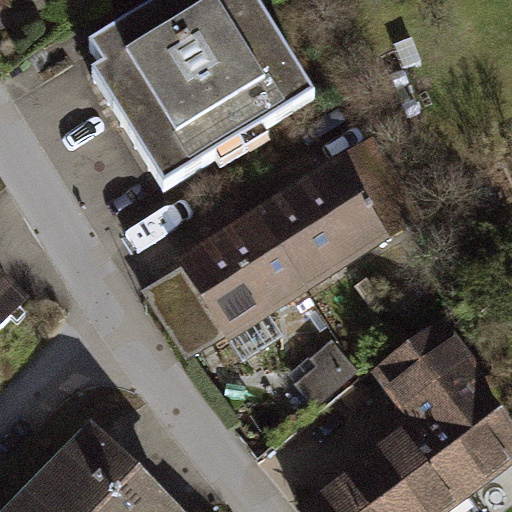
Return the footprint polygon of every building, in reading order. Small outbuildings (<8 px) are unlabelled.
[(313,103),(247,0),(172,0),(92,52),(106,74),(95,81),(167,195),(313,103)] [(427,221),(373,140),(264,213),(318,293),(427,221)] [(318,293),(264,213),(185,266),(188,271),(148,298),(193,364),(233,337),(248,361),(286,336),(276,321),(318,293)] [(0,353),(41,312),(0,272),(0,353)] [(511,415),(450,332),(382,382),(410,420),(354,461),(361,470),(307,510),(308,511),(457,511),(511,472),(511,415)] [(301,391),(318,413),(365,377),(341,345),(315,364),(323,374),(301,391)] [(0,511),(185,511),(90,419),(0,510),(0,511)]
